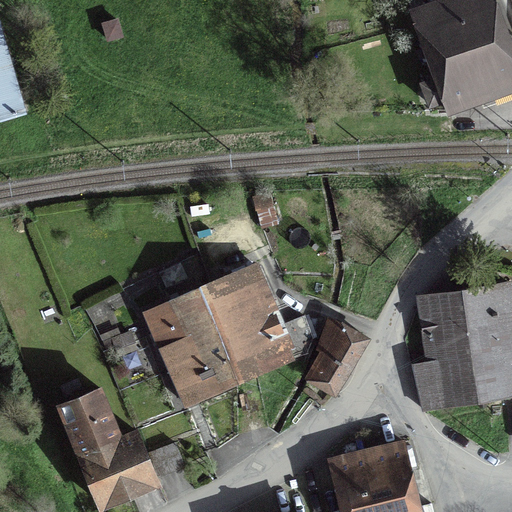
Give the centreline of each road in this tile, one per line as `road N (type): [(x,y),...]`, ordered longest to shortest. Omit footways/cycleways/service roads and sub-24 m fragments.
road 1 (residential): [(511,193),(418,285),(396,324),(380,395)]
road 2 (residential): [(380,395),(241,478),(203,511)]
